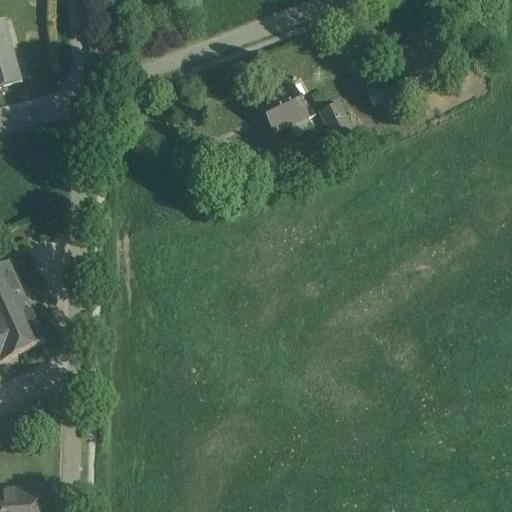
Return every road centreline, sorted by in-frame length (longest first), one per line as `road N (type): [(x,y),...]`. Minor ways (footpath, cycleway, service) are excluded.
road 1 (residential): [(69,511),(85,100)]
road 2 (residential): [(331,0),(85,100)]
